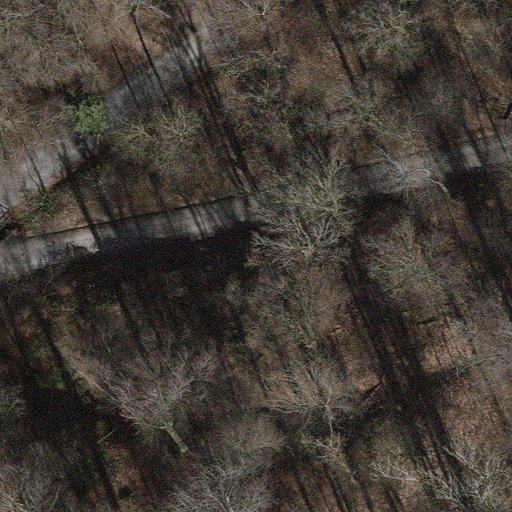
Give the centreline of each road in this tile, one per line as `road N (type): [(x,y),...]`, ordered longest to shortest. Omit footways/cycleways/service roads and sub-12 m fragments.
road 1 (track): [(0,261),(511,150)]
road 2 (track): [(261,0),(0,197)]
